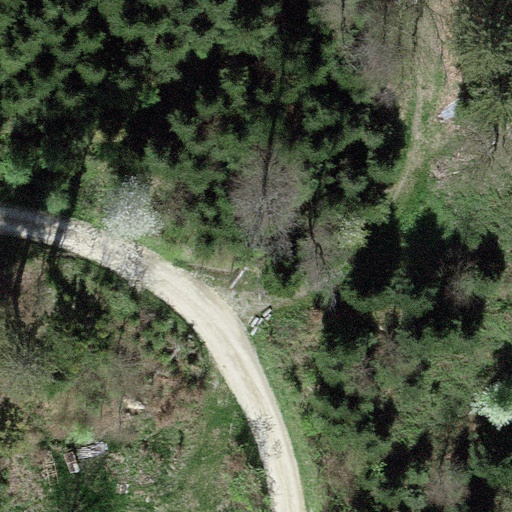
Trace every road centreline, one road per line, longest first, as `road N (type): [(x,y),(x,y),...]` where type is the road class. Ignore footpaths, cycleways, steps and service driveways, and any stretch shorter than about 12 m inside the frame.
road 1 (track): [(0,220),(119,254),(197,301),(263,409),(289,511)]
road 2 (track): [(298,305),(396,195),(418,120),(410,0)]
road 3 (track): [(197,301),(511,297)]
